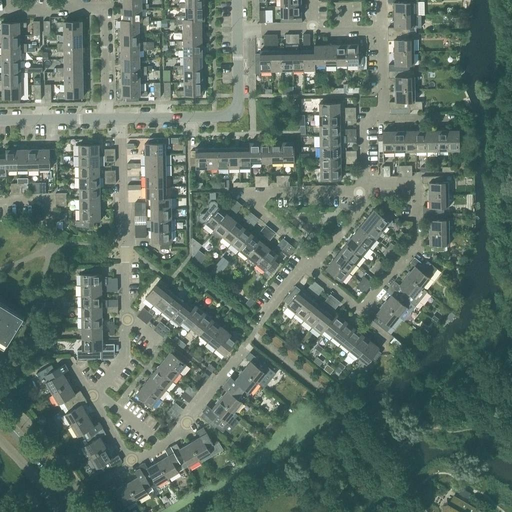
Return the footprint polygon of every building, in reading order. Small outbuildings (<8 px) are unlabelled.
[(124,1),(124,8),(142,8),(149,8),(149,4),(142,4),(141,0),(121,0),(121,1),(124,1)] [(387,0),(388,3),(394,3),(394,15),(414,15),(419,14),(418,2),(408,2),(408,0),(387,0)] [(301,6),(281,6),(281,17),(302,17),(301,6)] [(176,16),(176,20),(202,20),(205,20),(204,12),(207,12),(207,7),(204,7),(186,7),(186,16),(176,16)] [(124,13),(124,20),(124,21),(149,20),(149,16),(142,16),(142,8),(124,8),(121,8),(121,9),(121,13),(124,13)] [(388,27),(388,34),(409,33),(409,27),(414,27),(414,15),(394,15),(394,27),(388,27)] [(119,29),(119,34),(139,33),(139,25),(149,25),(149,20),(124,21),(124,20),(121,20),(121,29),(119,29)] [(183,24),(184,32),(204,32),(204,27),(202,27),(202,20),(176,20),(176,24),(183,24)] [(64,27),(64,35),(85,34),(85,30),(82,30),(82,21),(57,22),(57,27),(64,27)] [(0,30),(0,35),(20,35),(20,27),(27,27),(27,22),(2,23),(2,31),(0,30)] [(177,41),(177,45),(202,45),(202,37),(204,37),(204,32),(184,32),(184,41),(177,41)] [(121,38),(121,46),(147,46),(147,42),(139,42),(139,33),(119,34),(119,38),(121,38)] [(394,40),(395,52),(414,52),(414,39),(409,39),(409,33),(388,34),(388,40),(394,40)] [(57,43),(57,47),(83,47),(82,39),(85,39),(85,34),(64,35),(64,43),(57,43)] [(0,40),(2,40),(2,48),(27,47),(27,44),(20,44),(20,35),(0,35),(0,40)] [(347,44),(336,45),(337,65),(348,65),(347,44)] [(359,44),(347,44),(348,65),(359,65),(359,69),(367,69),(367,56),(363,56),(363,49),(359,49),(359,44)] [(184,49),(184,57),(205,57),(205,52),(202,52),(202,45),(177,45),(177,49),(184,49)] [(286,50),(282,50),(282,71),(293,71),(293,45),(286,45),(286,50)] [(298,45),(293,45),(293,71),(304,70),(304,50),(298,50),(298,45)] [(314,45),(314,50),(315,50),(315,66),(326,65),(325,45),(314,45)] [(336,45),(325,45),(326,65),(337,65),(336,45)] [(119,54),(119,59),(140,59),(140,50),(147,50),(147,46),(121,46),(122,54),(119,54)] [(0,55),(0,60),(20,60),(20,52),(27,52),(27,47),(2,48),(2,56),(0,55)] [(64,51),(64,60),(85,59),(85,55),(83,55),(83,47),(57,47),(57,52),(64,51)] [(282,50),(271,51),(272,71),(282,71),(282,50)] [(314,50),(304,50),(304,70),(315,70),(315,66),(315,50),(314,50)] [(272,71),(271,51),(260,51),(260,55),(255,55),(256,73),(261,73),(261,71),(272,71)] [(389,64),(389,71),(410,71),(409,65),(414,65),(414,52),(395,52),(395,64),(389,64)] [(177,66),(177,70),(202,69),(202,62),(205,62),(205,57),(184,57),(184,66),(177,66)] [(58,68),(58,72),(83,72),(83,64),(85,64),(85,59),(64,60),(65,68),(58,68)] [(122,64),(122,71),(147,71),(147,66),(140,67),(140,59),(119,59),(119,64),(122,64)] [(0,65),(2,65),(2,73),(28,72),(28,68),(21,68),(20,60),(0,60),(0,65)] [(184,74),(184,82),(205,82),(205,77),(203,77),(202,69),(177,70),(177,74),(184,74)] [(395,77),(395,89),(415,89),(414,70),(410,71),(389,71),(389,78),(395,77)] [(119,79),(119,83),(140,83),(140,75),(147,75),(147,71),(122,71),(122,78),(119,79)] [(0,81),(0,85),(21,85),(21,78),(28,78),(28,72),(2,73),(3,81),(0,81)] [(65,76),(65,84),(86,84),(86,79),(83,79),(83,72),(58,72),(58,76),(65,76)] [(205,82),(184,82),(185,91),(178,91),(178,95),(203,95),(203,87),(205,87),(205,82)] [(140,83),(119,83),(120,88),(122,88),(122,96),(148,96),(148,91),(140,91),(140,83)] [(86,84),(65,84),(65,93),(58,93),(58,97),(83,97),(83,89),(86,89),(86,84)] [(21,85),(0,85),(0,90),(3,90),(3,98),(28,98),(28,93),(21,93),(21,85)] [(415,89),(395,89),(396,101),(389,102),(390,109),(413,108),(413,109),(422,109),(422,101),(415,101),(415,89)] [(320,103),(320,114),(340,114),(340,103),(320,103)] [(320,114),(320,125),(340,125),(340,114),(320,114)] [(320,125),(320,136),(341,136),(340,125),(320,125)] [(437,130),(427,131),(427,151),(438,151),(437,130)] [(448,130),(437,130),(438,151),(449,151),(448,130)] [(459,130),(448,130),(449,151),(460,150),(459,130)] [(394,152),(394,131),(383,131),(383,135),(378,135),(379,162),(384,162),(384,152),(394,152)] [(405,131),(394,131),(394,152),(405,151),(405,131)] [(416,131),(405,131),(405,151),(416,151),(416,131)] [(427,131),(416,131),(416,151),(427,151),(427,131)] [(320,136),(320,147),(341,146),(341,136),(320,136)] [(145,143),(145,155),(166,154),(166,144),(170,144),(170,138),(149,138),(149,143),(145,143)] [(250,142),(250,147),(251,163),(262,163),(261,142),(250,142)] [(272,142),(261,142),(262,163),(272,163),(272,142)] [(283,142),(272,142),(272,163),(283,162),(283,142)] [(294,142),(283,142),(283,162),(295,162),(294,142)] [(79,144),(79,156),(100,155),(99,144),(79,144)] [(320,147),(321,158),(341,157),(341,146),(320,147)] [(239,147),(229,148),(229,168),(240,168),(239,147)] [(250,147),(239,147),(240,168),(250,168),(250,163),(251,163),(250,147)] [(207,168),(207,148),(196,148),(196,169),(207,168)] [(218,148),(207,148),(207,168),(218,168),(218,148)] [(229,148),(218,148),(218,168),(229,168),(229,148)] [(28,149),(17,150),(17,170),(28,170),(28,149)] [(39,149),(28,149),(28,170),(39,169),(39,149)] [(50,149),(39,149),(39,169),(51,169),(50,149)] [(6,150),(6,154),(6,170),(7,170),(17,170),(17,150),(6,150)] [(145,155),(146,165),(166,165),(166,154),(145,155)] [(79,156),(79,166),(100,166),(100,155),(79,156)] [(321,158),(321,169),(341,168),(341,157),(321,158)] [(146,165),(146,176),(166,176),(166,165),(146,165)] [(100,166),(79,166),(80,177),(105,177),(105,171),(100,171),(100,166)] [(341,168),(321,169),(321,180),(341,179),(341,168)] [(146,176),(146,187),(166,187),(166,176),(146,176)] [(429,183),(429,195),(449,195),(448,182),(443,182),(443,176),(423,176),(423,183),(429,183)] [(105,177),(80,177),(80,188),(100,188),(100,182),(105,182),(105,177)] [(146,198),(151,198),(167,198),(166,187),(146,187),(146,198)] [(80,188),(80,199),(100,199),(100,188),(80,188)] [(423,207),(423,214),(444,213),(444,208),(449,207),(449,195),(429,195),(429,207),(423,207)] [(226,206),(231,210),(237,201),(232,197),(226,206)] [(151,198),(151,209),(171,209),(171,198),(167,198),(151,198)] [(80,199),(80,210),(101,210),(100,199),(80,199)] [(206,223),(215,230),(227,214),(218,206),(218,203),(215,201),(211,201),(208,204),(209,208),(205,213),(201,213),(199,216),(199,220),(202,222),(206,223)] [(237,201),(231,210),(236,214),(243,205),(237,201)] [(151,209),(151,220),(172,220),(171,209),(151,209)] [(374,209),(367,218),(383,230),(387,225),(392,225),(391,215),(383,216),(374,209)] [(101,210),(80,210),(80,220),(76,221),(77,226),(97,226),(97,221),(101,221),(101,210)] [(242,219),(248,223),(254,215),(249,211),(242,219)] [(430,220),(430,232),(449,232),(449,219),(444,219),(444,213),(423,214),(423,220),(430,220)] [(215,230),(223,237),(236,221),(227,214),(215,230)] [(67,215),(56,215),(56,226),(56,227),(62,230),(62,222),(67,222),(67,215)] [(254,215),(248,223),(253,228),(259,219),(254,215)] [(367,218),(360,226),(376,239),(383,230),(367,218)] [(151,220),(152,231),(172,230),(176,230),(176,220),(172,220),(151,220)] [(223,237),(231,243),(244,227),(236,221),(223,237)] [(259,233),(264,237),(271,229),(266,224),(259,233)] [(360,226),(354,235),(369,247),(376,239),(360,226)] [(231,243),(240,250),(253,234),(244,227),(231,243)] [(271,229),(264,237),(269,241),(276,233),(271,229)] [(172,230),(152,231),(152,242),(160,242),(160,248),(172,248),(172,241),(172,230)] [(410,237),(401,231),(397,236),(405,243),(410,237)] [(449,232),(430,232),(430,244),(424,244),(424,251),(445,251),(445,245),(449,245),(449,232)] [(240,250),(248,257),(261,241),(253,234),(240,250)] [(354,235),(347,243),(363,256),(366,255),(370,250),(369,247),(354,235)] [(281,251),(283,249),(288,242),(283,238),(276,247),(281,251)] [(248,257),(257,264),(270,248),(261,241),(248,257)] [(288,242),(283,249),(291,255),(296,248),(288,242)] [(347,243),(340,252),(356,264),(363,256),(347,243)] [(391,243),(387,248),(396,255),(400,250),(391,243)] [(270,248),(257,264),(265,271),(264,272),(265,274),(266,276),(267,277),(268,278),(280,262),(276,258),(278,255),(270,248)] [(396,255),(387,248),(383,253),(392,260),(396,255)] [(340,252),(333,260),(349,273),(356,264),(340,252)] [(192,258),(191,259),(199,266),(202,262),(194,256),(192,258)] [(223,257),(209,274),(215,279),(229,262),(223,257)] [(415,266),(407,275),(423,288),(438,269),(428,261),(425,265),(415,257),(410,262),(415,266)] [(349,273),(333,260),(326,269),(342,281),(349,273)] [(378,260),(374,265),(382,271),(386,266),(378,260)] [(382,271),(374,265),(370,270),(378,277),(382,271)] [(81,274),(81,285),(102,285),(107,285),(118,284),(118,278),(102,278),(102,274),(81,274)] [(395,281),(391,286),(415,306),(427,291),(423,288),(407,275),(400,285),(395,281)] [(364,277),(360,282),(369,288),(373,283),(364,277)] [(307,289),(312,293),(319,285),(314,280),(307,289)] [(146,297),(154,304),(167,288),(158,281),(146,297)] [(369,288),(360,282),(356,287),(365,293),(369,288)] [(81,285),(82,296),(102,296),(102,285),(81,285)] [(319,285),(312,293),(317,297),(324,289),(319,285)] [(415,306),(391,286),(387,291),(392,295),(384,304),(399,317),(404,320),(415,306)] [(154,304),(163,311),(176,295),(167,288),(154,304)] [(287,306),(296,313),(309,297),(300,290),(294,298),(289,294),(284,300),(289,304),(287,306)] [(313,327),(326,311),(329,307),(336,298),(331,294),(320,306),(317,304),(305,320),(313,327)] [(163,311),(171,318),(184,302),(176,295),(163,311)] [(82,296),(82,307),(118,306),(118,300),(102,300),(102,296),(82,296)] [(296,313),(305,320),(317,304),(309,297),(296,313)] [(244,306),(249,309),(255,301),(250,298),(244,306)] [(336,298),(329,307),(334,311),(341,302),(336,298)] [(0,345),(5,348),(24,316),(0,301),(0,345)] [(180,325),(183,321),(193,309),(192,309),(184,302),(171,318),(180,325)] [(399,317),(384,304),(377,314),(372,310),(367,315),(387,331),(391,326),(399,317)] [(183,321),(191,328),(204,312),(195,305),(192,309),(193,309),(183,321)] [(82,307),(82,318),(102,317),(102,307),(107,306),(107,313),(118,313),(118,306),(82,307)] [(137,316),(142,320),(149,311),(144,307),(139,313),(137,316)] [(149,311),(142,320),(147,324),(154,316),(149,311)] [(322,334),(325,330),(325,329),(334,317),(326,311),(313,327),(322,334)] [(191,328),(200,335),(213,319),(204,312),(191,328)] [(325,330),(333,336),(346,321),(337,314),(334,317),(325,329),(325,330)] [(82,318),(82,329),(103,328),(102,317),(82,318)] [(200,335),(208,342),(221,326),(213,319),(200,335)] [(154,329),(159,333),(166,325),(161,321),(154,329)] [(333,336),(342,343),(354,327),(346,321),(333,336)] [(166,325),(159,333),(164,337),(164,338),(164,337),(171,329),(166,325)] [(208,342),(217,348),(229,333),(221,326),(208,342)] [(342,343),(350,350),(363,334),(354,327),(342,343)] [(82,329),(82,339),(103,339),(103,328),(82,329)] [(229,333),(217,348),(225,355),(238,340),(229,333)] [(350,350),(358,357),(371,341),(363,334),(350,350)] [(394,337),(390,342),(397,347),(401,342),(394,336),(394,337)] [(83,350),(77,350),(77,359),(101,358),(101,350),(103,350),(110,350),(110,344),(103,344),(103,339),(82,339),(83,350)] [(371,341),(358,357),(367,364),(372,358),(375,361),(381,354),(377,351),(380,348),(371,341)] [(171,351),(164,360),(180,372),(190,360),(176,349),(173,353),(171,351)] [(251,361),(243,371),(258,383),(264,388),(276,373),(266,365),(250,352),(246,357),(251,361)] [(323,361),(317,357),(314,361),(320,365),(323,361)] [(164,360),(157,368),(173,381),(180,372),(164,360)] [(52,364),(37,373),(43,384),(47,382),(53,393),(69,383),(63,373),(69,370),(65,364),(55,369),(52,364)] [(327,364),(324,368),(330,374),(334,369),(327,364)] [(157,368),(150,377),(166,389),(173,381),(157,368)] [(231,376),(227,381),(246,397),(258,383),(243,371),(236,380),(231,376)] [(194,378),(203,385),(207,380),(199,373),(194,378)] [(150,377),(143,385),(159,398),(166,389),(150,377)] [(227,390),(220,400),(235,412),(246,397),(227,381),(222,386),(227,390)] [(63,401),(66,406),(84,396),(81,390),(75,393),(69,383),(53,393),(59,404),(63,401)] [(159,398),(143,385),(136,394),(152,407),(159,398)] [(189,385),(185,390),(193,397),(197,392),(189,385)] [(193,397),(185,390),(181,395),(189,402),(193,397)] [(65,414),(72,425),(88,415),(82,405),(87,402),(84,396),(66,406),(69,411),(65,414)] [(235,412),(220,400),(212,409),(207,405),(203,411),(213,419),(209,423),(215,428),(216,426),(222,431),(229,423),(230,425),(238,415),(235,412)] [(175,402),(171,407),(179,414),(184,409),(175,402)] [(179,414),(171,407),(167,412),(175,419),(179,414)] [(82,433),(85,438),(103,428),(100,422),(94,425),(88,415),(72,425),(78,436),(82,433)] [(204,427),(198,431),(201,436),(190,442),(200,459),(211,453),(209,448),(214,445),(204,427)] [(84,446),(91,457),(107,447),(101,437),(106,434),(103,428),(85,438),(88,443),(84,446)] [(177,443),(171,447),(182,464),(187,461),(189,465),(200,459),(190,442),(180,448),(177,443)] [(234,443),(230,447),(236,452),(239,448),(234,443)] [(107,447),(91,457),(97,468),(101,466),(104,471),(122,461),(118,454),(113,457),(107,447)] [(169,455),(158,461),(168,478),(179,471),(177,467),(182,464),(171,447),(166,450),(169,455)] [(145,462),(139,466),(140,468),(141,468),(151,486),(152,487),(157,484),(168,478),(158,461),(148,467),(145,462)] [(138,476),(128,482),(138,499),(149,493),(146,489),(151,486),(141,468),(140,468),(135,471),(138,476)] [(138,499),(128,482),(117,488),(114,483),(108,487),(119,505),(124,502),(126,506),(138,499)] [(462,488),(459,494),(468,498),(471,493),(462,488)] [(481,511),(454,496),(445,511),(444,511),(481,511)]
